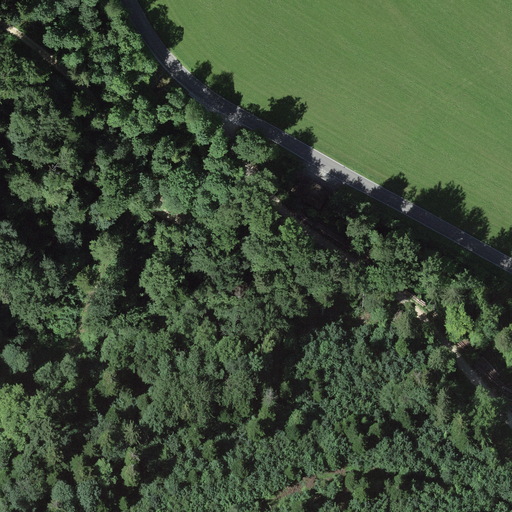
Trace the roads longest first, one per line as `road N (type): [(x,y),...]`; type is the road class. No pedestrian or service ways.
road 1 (tertiary): [(511,267),(205,96),(152,43),(126,0)]
road 2 (track): [(0,24),(45,53),(89,101),(141,191),(172,213),(227,208),(243,188),(243,120)]
road 3 (track): [(248,151),(295,215),(407,290),(511,422)]
road 4 (track): [(236,511),(333,472),(461,490),(511,508)]
